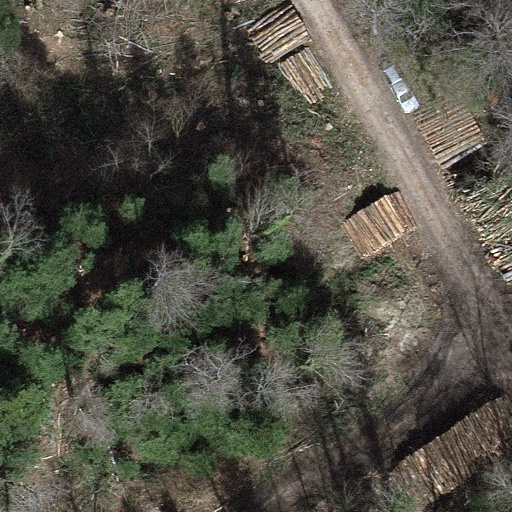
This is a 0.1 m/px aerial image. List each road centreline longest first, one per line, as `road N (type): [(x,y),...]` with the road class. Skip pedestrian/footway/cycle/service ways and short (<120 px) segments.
road 1 (track): [(301,0),(480,298),(511,334)]
road 2 (track): [(254,511),(279,489),(511,358)]
